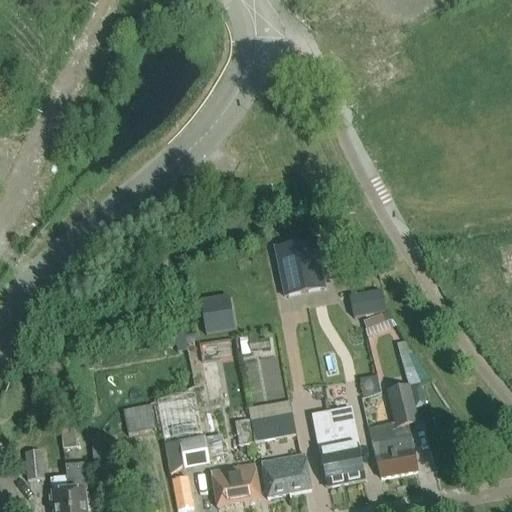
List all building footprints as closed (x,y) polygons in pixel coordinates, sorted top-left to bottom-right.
[(377,0),(372,0),(313,26),(350,110),(414,82),(377,0)] [(316,244),(296,248),(305,295),(325,291),(316,244)] [(286,299),(305,295),(296,248),(276,252),(286,299)] [(390,314),(385,292),(352,299),(356,321),(390,314)] [(235,334),(228,298),(200,303),(207,339),(235,334)] [(258,335),(249,337),(251,354),(260,352),(258,335)] [(434,382),(415,353),(400,357),(408,388),(418,386),(434,382)] [(360,380),(365,398),(384,393),(379,375),(360,380)] [(409,389),(387,395),(395,428),(369,433),(379,484),(418,476),(408,429),(418,427),(409,389)] [(290,403),(249,411),(255,446),(297,439),(290,403)] [(123,412),(129,438),(156,433),(150,406),(123,412)] [(255,446),(249,411),(248,411),(248,410),(232,413),(239,449),(255,446)] [(329,417),(336,452),(343,488),(366,483),(351,412),(329,417)] [(326,491),(343,488),(336,452),(329,417),(329,415),(313,418),(320,455),(319,456),(326,491)] [(76,430),(62,431),(64,452),(78,451),(76,430)] [(90,437),(93,467),(109,465),(106,436),(90,437)] [(211,467),(209,460),(206,438),(179,443),(184,472),(211,467)] [(166,445),(173,480),(184,472),(179,443),(166,445)] [(45,482),(42,453),(25,455),(28,484),(45,482)] [(267,502),(311,494),(305,458),(260,466),(267,502)] [(65,470),(66,481),(50,482),(52,511),(86,511),(85,492),(86,492),(84,468),(65,470)] [(217,511),(261,504),(254,469),(210,477),(217,511)]
